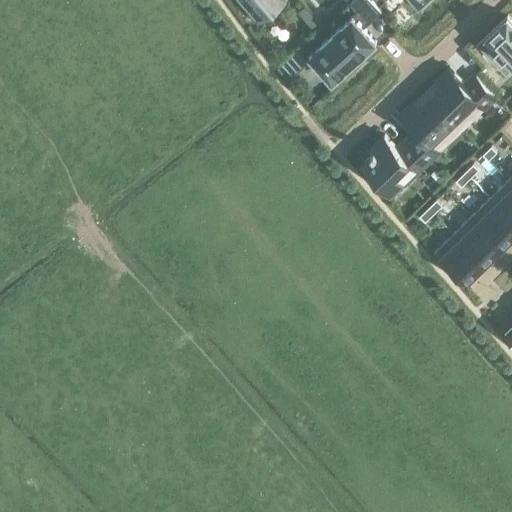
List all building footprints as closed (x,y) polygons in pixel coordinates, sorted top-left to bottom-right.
[(242,0),(241,1),(256,18),(277,0),(242,0)] [(381,8),(372,0),(350,0),(350,1),(357,9),(309,52),(332,78),(376,39),(363,24),(381,8)] [(322,23),(305,4),(298,10),(314,29),(322,23)] [(511,67),(511,17),(508,14),(478,42),(506,73),(511,67)] [(308,61),(297,49),(279,65),(290,77),(308,61)] [(450,66),(437,78),(443,84),(431,95),(453,118),(453,119),(456,122),(479,100),(484,106),(496,94),(476,73),(466,82),(450,66)] [(431,139),(453,119),(453,118),(431,95),(420,106),(414,100),(401,112),(417,129),(408,138),(428,159),(439,148),(431,139)] [(428,159),(408,138),(399,147),(385,133),(372,146),(373,148),(371,150),(373,152),(364,161),(383,182),(394,171),(405,182),(428,159)] [(492,144),(483,152),(489,158),(497,150),(492,144)] [(474,162),(465,170),(471,176),(479,168),(474,162)] [(462,184),(471,176),(465,170),(456,179),(462,184)] [(511,181),(508,178),(490,196),(511,218),(511,181)] [(511,234),(511,218),(490,196),(472,213),(502,245),(511,234)] [(437,197),(429,206),(434,211),(443,203),(437,197)] [(426,220),(434,211),(429,206),(420,214),(426,220)] [(502,245),(472,213),(453,231),(484,262),(502,245)] [(484,262),(453,231),(434,250),(468,284),(469,282),(466,280),(484,262)] [(511,338),(511,320),(504,328),(502,325),(500,326),(511,338)]
